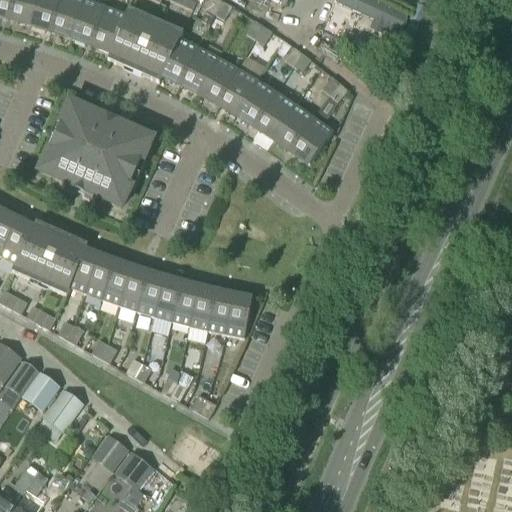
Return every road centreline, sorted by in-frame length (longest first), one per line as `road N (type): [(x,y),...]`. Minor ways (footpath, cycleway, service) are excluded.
road 1 (secondary): [(333,511),(511,97)]
road 2 (residential): [(0,53),(40,63),(203,137),(335,227)]
